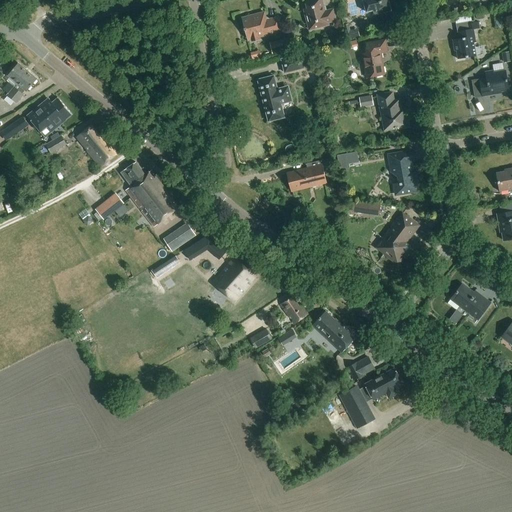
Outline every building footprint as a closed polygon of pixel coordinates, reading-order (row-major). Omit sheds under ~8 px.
[(324,24),(335,21),(332,9),(324,12),(321,0),(311,0),(305,2),(306,8),(303,9),(308,30),(324,26),(324,24)] [(373,15),(390,11),(387,0),(386,0),(362,0),(366,13),(372,11),(373,15)] [(492,12),(476,15),(477,21),(484,19),(484,16),(494,14),(495,22),(502,21),(500,13),(499,14),(499,11),(492,12)] [(241,18),(246,37),(247,42),(251,41),(251,42),(260,40),(260,37),(268,35),(281,32),(278,19),(269,21),(265,19),(264,13),(241,18)] [(467,24),(468,30),(458,32),(459,39),(453,40),(454,47),(456,47),(458,60),(477,56),(475,43),(477,43),(474,30),(480,29),(479,22),(467,24)] [(358,29),(345,32),(347,40),(360,36),(358,29)] [(287,39),(269,44),(272,54),(290,49),(287,39)] [(380,53),(387,52),(385,40),(366,43),(367,53),(363,54),(365,64),(364,65),(366,78),(384,75),(381,59),(382,59),(380,53)] [(284,73),(304,69),(300,55),(281,60),(284,73)] [(18,84),(28,72),(19,64),(8,76),(9,77),(6,82),(8,83),(3,89),(8,94),(17,84),(18,84)] [(474,81),(477,98),(483,97),(497,94),(497,92),(509,90),(506,71),(493,73),(493,72),(486,73),(487,79),(474,81)] [(8,94),(7,95),(17,103),(24,95),(21,93),(24,90),(27,92),(37,79),(28,72),(18,84),(17,84),(8,94)] [(288,89),(283,90),(277,91),(274,76),(257,80),(268,122),(284,118),(280,103),(291,100),(288,89)] [(398,128),(408,127),(405,115),(404,109),(401,110),(399,100),(394,100),(393,93),(378,96),(382,120),(385,119),(387,129),(397,127),(398,128)] [(372,105),(371,97),(359,99),(360,107),(372,105)] [(29,117),(38,128),(46,137),(72,114),(58,98),(52,104),(48,100),(29,117)] [(104,134),(101,137),(92,126),(78,137),(88,149),(86,150),(100,168),(119,153),(112,143),(108,146),(105,141),(108,139),(104,134)] [(62,136),(46,145),(51,154),(67,145),(62,136)] [(416,181),(417,181),(412,150),(388,155),(391,173),(399,179),(400,184),(396,184),(394,187),(395,194),(398,196),(408,194),(407,192),(414,190),(417,187),(416,181)] [(347,154),(337,156),(340,170),(349,169),(347,154)] [(291,191),(326,183),(322,166),(321,166),(320,161),(305,165),(306,170),(287,175),(291,191)] [(153,227),(179,209),(151,171),(146,175),(136,163),(122,173),(131,186),(125,190),(153,227)] [(511,168),(509,169),(509,170),(497,172),(500,192),(511,189),(511,168)] [(116,193),(95,210),(103,220),(115,211),(123,205),(124,204),(116,193)] [(380,206),(354,201),(352,212),(379,216),(380,206)] [(79,215),(82,219),(89,214),(85,210),(79,215)] [(511,212),(509,213),(498,215),(500,229),(502,228),(504,241),(511,239),(511,212)] [(376,249),(384,255),(398,266),(405,256),(404,255),(405,253),(406,252),(406,250),(406,248),(406,246),(406,244),(419,226),(403,214),(376,249)] [(163,239),(171,251),(194,236),(186,224),(163,239)] [(198,241),(219,260),(227,251),(209,235),(198,241)] [(190,247),(184,251),(191,261),(197,257),(190,247)] [(235,259),(222,273),(224,274),(219,280),(218,279),(214,284),(227,296),(230,298),(236,303),(253,282),(252,282),(256,278),(254,277),(260,270),(247,259),(242,265),(235,259)] [(474,293),(463,284),(448,303),(457,310),(460,305),(478,319),(491,303),(475,291),(474,293)] [(299,308),(292,298),(280,305),(289,318),(291,317),(294,321),(292,322),(294,325),(308,315),(302,306),(299,308)] [(339,326),(324,313),(314,324),(317,327),(317,328),(342,352),(355,337),(341,324),(339,326)] [(511,323),(503,335),(511,341),(511,323)] [(272,339),(267,329),(250,339),(256,349),(272,339)] [(267,349),(261,353),(265,358),(270,354),(267,349)] [(374,370),(367,357),(347,367),(354,380),(374,370)] [(365,385),(373,399),(374,401),(387,394),(389,399),(398,394),(396,389),(403,385),(395,369),(365,385)] [(374,420),(358,390),(356,387),(341,396),(359,429),(374,420)]
